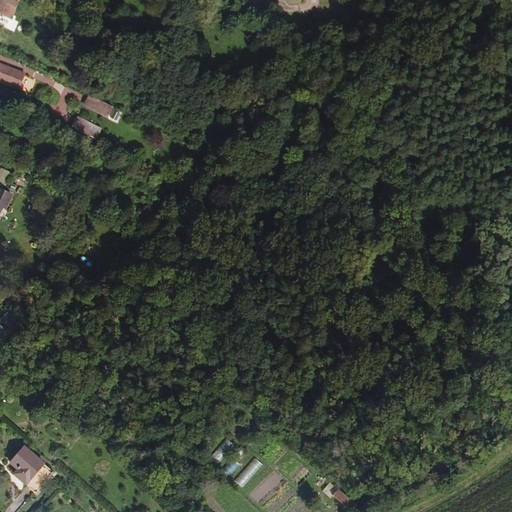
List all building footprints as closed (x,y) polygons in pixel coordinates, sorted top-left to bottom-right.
[(0,0),(0,15),(11,21),(18,6),(7,0),(0,0)] [(114,62),(107,58),(102,69),(108,73),(114,62)] [(0,81),(17,87),(21,77),(21,76),(0,66),(0,81)] [(104,118),(109,109),(87,97),(86,97),(81,106),(104,118)] [(69,130),(93,142),(97,132),(75,120),(69,130)] [(234,445),(226,438),(210,458),(218,465),(234,445)] [(245,448),(240,444),(235,450),(240,454),(245,448)] [(15,455),(44,480),(51,472),(21,447),(15,455)] [(34,493),(44,480),(15,455),(8,462),(16,469),(20,472),(16,476),(34,493)] [(244,486),(261,463),(254,457),(237,481),(244,486)] [(240,466),(233,460),(223,472),(230,478),(240,466)] [(59,469),(54,465),(51,468),(56,473),(59,469)] [(359,511),(361,511),(338,491),(332,497),(349,511),(359,511)]
